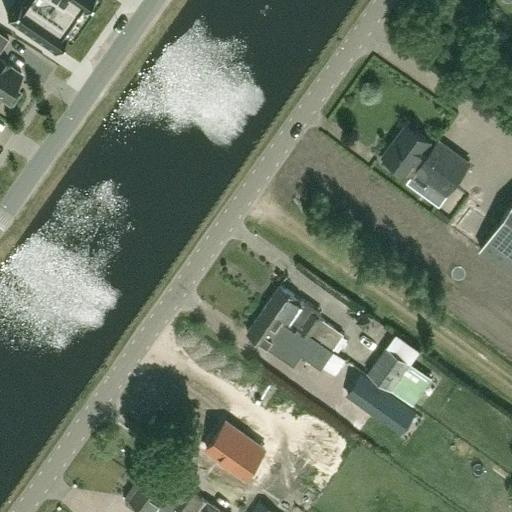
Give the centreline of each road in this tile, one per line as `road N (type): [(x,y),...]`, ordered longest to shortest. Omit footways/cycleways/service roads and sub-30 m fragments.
road 1 (tertiary): [(24,511),(389,0)]
road 2 (residential): [(0,228),(154,0)]
road 3 (unknown): [(367,30),(511,128)]
